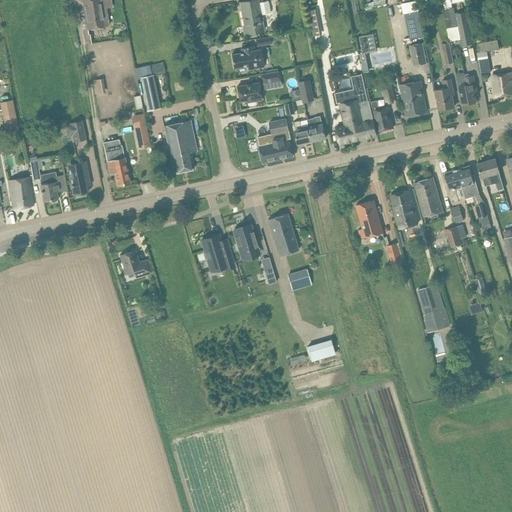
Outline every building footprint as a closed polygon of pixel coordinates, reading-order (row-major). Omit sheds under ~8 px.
[(110,0),(76,0),(82,30),(88,29),(108,26),(105,8),(112,7),(110,0)] [(264,31),(261,15),(270,13),(268,1),(259,3),(258,0),(251,0),(240,2),(246,34),(264,31)] [(451,3),(465,0),(442,0),(444,10),(452,8),(451,3)] [(316,8),(307,10),(312,36),(321,34),(316,8)] [(418,11),(407,13),(412,39),(423,37),(418,11)] [(468,11),(456,13),(462,46),(474,44),(468,11)] [(366,52),(377,50),(374,33),(358,36),(364,71),(369,70),(366,52)] [(270,37),(256,39),(257,46),(272,44),(270,37)] [(487,51),(492,50),(500,49),(498,40),(475,45),(481,75),(491,73),(489,58),(487,51)] [(429,62),(426,63),(422,43),(410,46),(414,65),(424,63),(426,74),(431,73),(429,62)] [(450,44),(443,45),(446,65),(454,63),(450,44)] [(261,49),(254,51),(253,46),(241,48),(242,53),(231,55),(234,68),(247,66),(248,70),(264,67),(261,49)] [(160,107),(153,76),(165,73),(163,63),(146,66),(146,69),(145,69),(147,77),(141,78),(148,110),(160,107)] [(247,85),(237,86),(239,101),(246,100),(247,102),(257,101),(262,100),(260,90),(272,87),(272,84),(271,82),(279,80),(278,72),(262,75),(263,82),(259,83),(247,85)] [(511,93),(511,74),(511,72),(492,75),(495,96),(511,93)] [(354,89),(335,94),(337,104),(340,103),(345,124),(336,127),(338,135),(340,144),(377,136),(375,126),(369,101),(368,101),(362,74),(351,77),(354,89)] [(476,90),(474,80),(474,77),(466,79),(468,86),(459,88),(462,105),(476,102),(474,90),(476,90)] [(310,79),(299,82),(303,103),(315,100),(310,79)] [(426,112),(424,103),(420,81),(400,85),(407,116),(426,112)] [(454,94),(452,84),(451,81),(445,83),(446,89),(435,91),(439,110),(454,107),(452,95),(454,94)] [(386,101),(395,99),(391,84),(382,87),(386,101)] [(291,100),(302,98),(300,90),(289,92),(291,100)] [(13,100),(1,103),(8,139),(20,137),(13,100)] [(393,128),(391,118),(389,107),(379,109),(378,101),(371,102),(377,131),(393,128)] [(292,102),(284,104),(286,115),(294,114),(292,102)] [(144,114),(135,116),(137,126),(135,127),(140,147),(146,146),(147,155),(152,154),(144,114)] [(248,114),(229,116),(231,134),(250,132),(248,114)] [(307,119),(312,141),(326,138),(321,116),(307,119)] [(291,139),(289,132),(286,118),(269,122),(272,133),(258,137),(264,162),(293,156),(289,139),(291,139)] [(86,139),(82,120),(64,124),(66,138),(72,137),(73,142),(86,139)] [(164,126),(172,162),(174,172),(194,168),(191,152),(197,151),(190,120),(164,126)] [(300,121),(293,122),(296,134),(298,144),(312,141),(308,125),(301,126),(300,121)] [(125,158),(123,158),(120,145),(104,149),(109,174),(114,173),(117,185),(130,182),(125,158)] [(499,172),(498,168),(495,159),(478,164),(482,177),(485,186),(495,183),(498,190),(504,189),(499,172)] [(37,160),(30,161),(34,180),(39,179),(41,190),(41,192),(42,192),(44,201),(50,199),(50,201),(52,203),(56,202),(57,200),(57,198),(56,193),(56,191),(65,189),(63,176),(57,177),(56,176),(46,178),(45,174),(40,175),(37,160)] [(89,183),(85,162),(68,165),(72,184),(71,184),(71,186),(72,186),(74,194),(80,193),(81,194),(82,195),(86,194),(87,193),(86,192),(87,191),(86,184),(89,183)] [(469,166),(457,170),(462,186),(466,198),(473,196),(482,230),(491,227),(484,203),(480,194),(474,175),(472,175),(469,166)] [(466,199),(466,198),(462,186),(457,170),(445,173),(448,182),(446,183),(452,203),(460,200),(466,199)] [(34,205),(31,196),(27,176),(7,181),(13,210),(34,205)] [(443,211),(436,186),(433,177),(414,182),(424,216),(443,211)] [(400,230),(418,225),(409,190),(390,195),(400,230)] [(383,233),(376,210),(374,200),(356,205),(363,229),(359,230),(361,239),(383,233)] [(460,206),(451,208),(456,223),(464,221),(460,206)] [(279,256),(298,250),(287,213),(268,219),(279,256)] [(257,248),(250,225),(246,226),(237,229),(238,229),(234,230),(241,253),(257,248)] [(462,244),(461,240),(457,226),(445,230),(451,247),(462,244)] [(234,264),(228,248),(223,249),(223,247),(220,248),(216,235),(201,240),(207,259),(211,258),(214,270),(234,264)] [(399,243),(396,243),(387,246),(397,280),(406,277),(401,259),(403,258),(399,243)] [(151,273),(150,269),(147,260),(139,262),(135,250),(120,255),(126,274),(133,272),(135,278),(151,273)] [(276,282),(271,266),(263,269),(268,284),(276,282)] [(312,284),(309,275),(289,281),(292,291),(312,284)] [(476,280),(475,280),(479,294),(487,292),(483,277),(480,278),(476,280)] [(445,308),(444,308),(437,286),(433,287),(418,291),(425,315),(424,315),(426,320),(424,320),(427,330),(429,329),(430,332),(451,326),(445,308)] [(473,317),(484,315),(480,301),(470,304),(473,317)] [(157,320),(166,317),(164,310),(155,313),(157,320)] [(331,339),(307,346),(311,362),(336,354),(331,339)] [(460,376),(447,380),(450,392),(464,388),(460,376)]
